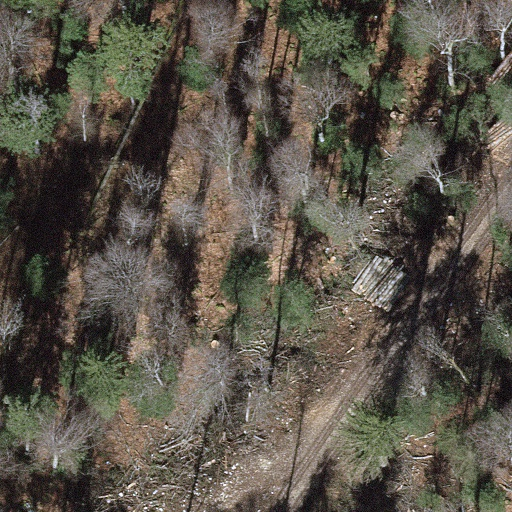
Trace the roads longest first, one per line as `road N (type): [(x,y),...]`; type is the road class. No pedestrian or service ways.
road 1 (track): [(251,511),(511,152)]
road 2 (track): [(105,511),(367,350)]
